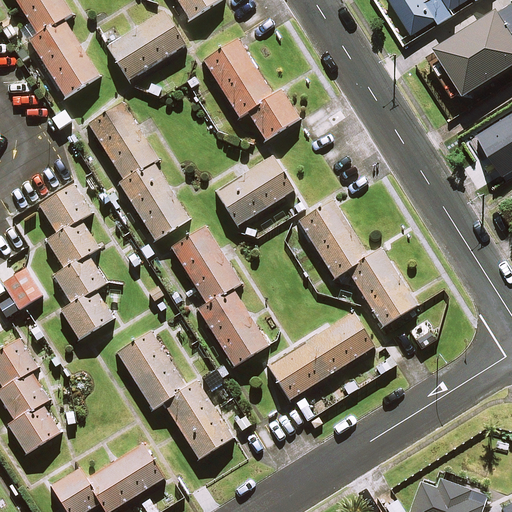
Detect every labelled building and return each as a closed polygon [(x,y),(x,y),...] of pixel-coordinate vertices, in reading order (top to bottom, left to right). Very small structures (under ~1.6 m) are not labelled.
[(71,17),(61,0),(15,0),(38,37),(30,42),(65,99),(99,78),(64,21),(71,17)] [(222,0),(176,0),(191,21),(222,0)] [(453,14),(443,0),(432,0),(430,2),(428,0),(390,0),(413,35),(437,20),(439,23),(453,14)] [(475,0),(443,0),(453,14),(475,0)] [(511,64),(511,30),(498,9),(428,55),(457,100),(511,64)] [(184,48),(162,14),(122,40),(114,27),(100,36),(129,82),(184,48)] [(272,96),(237,41),(203,62),(240,119),(248,114),(265,142),(299,121),(280,91),(272,96)] [(157,161),(122,105),(89,125),(124,182),(119,184),(155,241),(189,220),(153,163),(157,161)] [(511,115),(509,117),(511,120),(511,124),(489,139),(510,172),(511,170),(511,115)] [(293,192),(272,159),(217,195),(238,228),(293,192)] [(58,236),(47,243),(65,271),(54,278),(72,306),(62,312),(79,341),(113,320),(95,292),(106,285),(88,256),(99,250),(81,222),(92,215),(73,186),(39,207),(57,235),(58,236)] [(367,258),(332,202),(299,223),(335,281),(348,273),(383,328),(416,307),(380,249),(367,258)] [(240,286),(204,229),(171,249),(207,306),(199,312),(234,368),(267,347),(232,291),(240,286)] [(41,297),(25,271),(3,285),(15,303),(6,309),(11,316),(41,297)] [(374,349),(353,315),(268,368),(289,401),(374,349)] [(186,388),(151,333),(118,354),(153,411),(164,404),(199,461),(233,439),(197,381),(186,388)] [(0,383),(3,389),(0,391),(0,398),(15,423),(9,427),(26,455),(60,434),(42,405),(48,401),(31,374),(38,370),(20,341),(0,353),(0,383)] [(112,511),(164,479),(142,445),(89,479),(82,468),(52,488),(66,511),(88,511),(100,504),(105,511),(112,511)] [(480,511),(486,497),(440,481),(437,491),(421,485),(410,511),(480,511)] [(511,511),(511,510),(507,503),(494,511),(511,511)]
